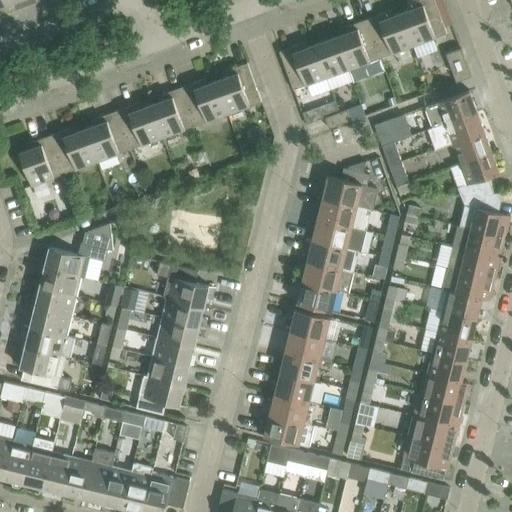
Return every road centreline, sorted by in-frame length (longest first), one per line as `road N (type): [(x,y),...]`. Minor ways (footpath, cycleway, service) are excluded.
road 1 (residential): [(198,511),(290,124),(247,7)]
road 2 (residential): [(469,511),(511,324)]
road 3 (residential): [(0,96),(155,38)]
road 4 (residential): [(136,0),(0,50)]
road 5 (residential): [(511,125),(467,0)]
